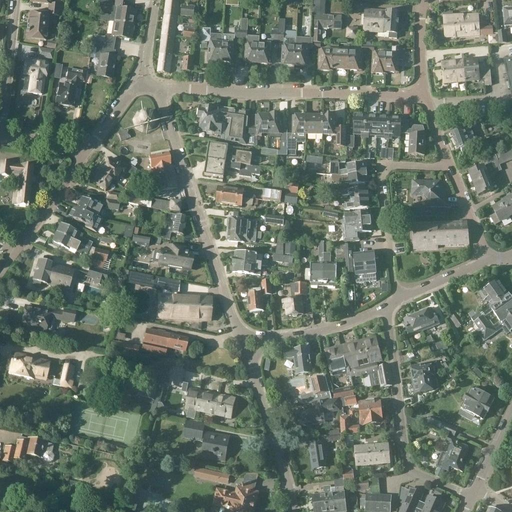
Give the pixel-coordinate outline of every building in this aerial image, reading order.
[(50,5),(49,10),(62,12),(63,6),(50,4),(50,0),(32,0),(32,3),(50,5)] [(167,0),(165,17),(176,18),(178,0),(167,0)] [(313,0),(313,17),(316,17),(325,17),(325,0),(313,0)] [(112,8),(111,21),(112,21),(133,25),(135,12),(124,9),(125,2),(116,1),(114,8),(112,8)] [(195,7),(182,6),(181,17),(194,18),(195,7)] [(504,15),(505,15),(506,27),(511,26),(511,9),(510,10),(508,9),(507,9),(506,9),(505,9),(504,10),(503,10),(503,12),(503,13),(503,14),(504,15)] [(31,13),(29,26),(50,28),(50,22),(48,22),(49,17),(61,18),(62,12),(49,10),(49,15),(31,13)] [(399,14),(365,11),(363,33),(389,35),(389,39),(396,39),(397,36),(399,14)] [(453,12),(443,13),(445,39),(492,35),(491,27),(479,28),(478,15),(453,17),(453,12)] [(165,17),(163,37),(174,38),(176,18),(165,17)] [(325,17),(316,17),(315,29),(314,29),(314,44),(322,44),(322,40),(324,40),(326,38),(326,33),(324,31),(322,31),(322,30),(323,30),(341,31),(342,26),(343,26),(343,21),(342,21),(342,18),(325,17)] [(241,41),(247,41),(247,44),(246,65),(258,65),(259,45),(259,37),(247,37),(248,20),(241,20),(241,29),(241,41)] [(131,40),(133,26),(114,23),(111,37),(131,40)] [(49,34),(50,28),(29,26),(29,31),(27,31),(26,39),(46,41),(47,34),(49,34)] [(183,38),(194,39),(195,30),(185,29),(183,38)] [(201,49),(210,50),(209,63),(221,64),(222,37),(221,36),(211,35),(211,30),(202,29),(202,34),(200,34),(199,43),(202,43),(201,49)] [(221,64),(233,64),(235,41),(241,41),(241,29),(235,29),(235,36),(222,36),(222,37),(221,64)] [(506,44),(505,32),(498,32),(499,45),(506,44)] [(497,35),(488,36),(489,45),(498,45),(497,35)] [(93,36),(92,42),(104,44),(105,38),(93,36)] [(163,37),(161,56),(172,57),(174,38),(163,37)] [(284,43),(282,67),(295,67),(296,39),(284,38),(284,43)] [(307,68),(308,50),(312,50),(312,39),(296,39),(295,67),(307,68)] [(103,50),(104,44),(92,42),(91,48),(96,49),(94,59),(99,60),(96,77),(112,80),(115,58),(112,58),(113,52),(103,50)] [(271,46),(259,45),(258,65),(270,66),(271,46)] [(54,50),(39,48),(37,58),(52,60),(54,50)] [(402,49),(392,49),(392,56),(386,55),(385,73),(397,74),(398,61),(402,62),(402,49)] [(331,73),(331,71),(332,53),(319,52),(318,73),(331,73)] [(361,53),(349,52),(349,53),(348,72),(360,72),(361,53)] [(332,53),(331,71),(348,72),(349,53),(332,53)] [(385,76),(385,73),(386,55),(373,55),(372,75),(385,76)] [(170,75),(172,57),(161,56),(159,74),(170,75)] [(193,59),(183,57),(182,71),(192,72),(193,59)] [(511,58),(503,61),(508,85),(511,83),(511,58)] [(463,61),(465,83),(478,82),(478,81),(484,80),(482,66),(476,66),(476,60),(463,61)] [(24,62),(22,76),(30,77),(27,94),(43,96),(45,79),(46,80),(48,65),(47,65),(47,64),(32,62),(31,63),(24,62)] [(462,62),(442,64),(444,85),(465,83),(462,62)] [(55,93),(57,96),(55,106),(62,108),(63,109),(67,109),(68,109),(73,109),(75,98),(77,98),(80,84),(85,85),(86,78),(87,76),(88,72),(81,71),(81,73),(68,71),(65,87),(59,85),(59,88),(56,90),(55,93)] [(481,84),(481,87),(492,87),(491,75),(490,75),(484,76),(484,77),(485,83),(481,84)] [(197,116),(198,119),(198,120),(201,121),(219,123),(221,111),(200,108),(199,111),(197,113),(197,116)] [(151,130),(155,123),(153,114),(145,110),(136,113),(132,120),(135,129),(142,133),(151,130)] [(221,111),(219,123),(226,124),(224,143),(246,147),(247,137),(247,136),(248,127),(250,115),(221,110),(221,111)] [(269,139),(281,139),(281,151),(287,151),(287,140),(287,135),(287,129),(282,129),(282,115),(269,115),(269,117),(269,135),(269,139)] [(496,124),(494,115),(482,117),(484,128),(496,124)] [(360,139),(364,139),(365,117),(354,116),(353,136),(360,136),(360,139)] [(247,136),(247,137),(262,138),(262,135),(269,135),(269,117),(257,117),(257,127),(248,127),(247,136)] [(335,137),(335,136),(336,136),(336,148),(346,148),(346,146),(346,136),(346,128),(335,128),(335,117),(323,117),(322,118),(322,137),(335,137)] [(368,137),(376,137),(377,117),(365,117),(364,139),(368,139),(368,137)] [(384,140),(388,141),(389,118),(377,117),(376,137),(384,138),(384,140)] [(287,151),(287,152),(297,152),(297,144),(306,144),(306,137),(306,118),(294,118),(293,135),(287,135),(287,140),(287,151)] [(306,137),(322,137),(322,118),(321,118),(306,118),(306,137)] [(401,119),(389,118),(388,141),(392,141),(392,138),(400,139),(400,134),(407,135),(408,122),(401,122),(401,119)] [(200,133),(221,136),(220,143),(224,143),(226,124),(219,123),(201,121),(200,133)] [(457,151),(476,144),(470,126),(451,133),(457,151)] [(409,156),(423,157),(424,136),(423,136),(423,132),(421,128),(412,127),(411,131),(410,135),(409,156)] [(127,130),(118,134),(121,142),(130,139),(127,130)] [(207,160),(207,161),(251,167),(252,155),(237,153),(236,158),(232,158),(234,148),(228,147),(209,144),(207,160)] [(261,155),(277,158),(278,152),(262,149),(261,155)] [(506,152),(501,154),(505,164),(510,162),(506,152)] [(168,154),(148,158),(155,194),(178,190),(173,166),(171,166),(168,154)] [(496,156),(498,162),(499,166),(505,164),(501,154),(496,156)] [(487,166),(492,164),(498,162),(497,161),(496,156),(485,160),(485,161),(487,166)] [(128,165),(131,167),(134,169),(137,164),(137,160),(137,158),(132,158),(131,160),(131,161),(128,165)] [(103,161),(96,170),(113,182),(114,183),(119,176),(120,177),(128,166),(119,159),(115,165),(107,159),(104,163),(103,161)] [(225,169),(240,171),(239,177),(251,178),(251,175),(260,176),(261,168),(260,167),(260,168),(251,167),(207,161),(204,176),(224,179),(225,169)] [(330,162),(330,166),(331,166),(330,175),(341,176),(341,177),(365,175),(365,170),(366,170),(366,165),(364,165),(347,167),(348,171),(340,172),(339,172),(338,166),(338,163),(330,162)] [(492,164),(496,173),(502,171),(499,166),(498,162),(492,164)] [(0,177),(12,179),(12,175),(20,176),(19,180),(17,180),(17,187),(18,187),(18,195),(16,194),(15,206),(28,207),(31,183),(35,183),(36,178),(31,178),(32,167),(0,163),(0,177)] [(128,171),(133,175),(137,171),(134,169),(131,167),(128,171)] [(468,173),(473,185),(493,177),(497,175),(496,173),(488,176),(484,167),(468,173)] [(278,170),(275,169),(272,191),(284,192),(278,170)] [(105,193),(113,182),(96,170),(89,181),(105,193)] [(139,177),(141,173),(137,171),(133,175),(123,189),(128,192),(125,203),(143,208),(170,213),(179,214),(180,213),(181,204),(180,203),(171,202),(170,203),(170,204),(146,199),(147,193),(135,190),(143,180),(139,177)] [(365,175),(341,177),(341,176),(332,176),(332,184),(341,185),(341,183),(349,182),(349,187),(367,185),(366,184),(371,183),(370,178),(366,178),(365,175)] [(491,185),(496,183),(493,177),(473,185),(478,197),(493,191),(491,185)] [(430,203),(430,209),(432,209),(448,209),(438,183),(429,183),(429,181),(418,181),(418,182),(413,182),(413,195),(423,195),(423,198),(427,203),(430,203)] [(286,182),(284,192),(284,193),(297,195),(299,185),(286,182)] [(218,188),(217,197),(253,202),(254,195),(244,194),(244,192),(218,188)] [(350,196),(351,201),(368,199),(372,199),(372,193),(367,193),(367,189),(342,192),(343,197),(350,196)] [(263,191),(262,200),(281,202),(282,194),(263,191)] [(107,200),(118,202),(119,195),(107,193),(106,199),(107,200)] [(511,194),(501,200),(503,203),(511,218),(511,217),(511,194)] [(243,205),(252,206),(253,202),(217,197),(216,205),(242,209),(243,205)] [(77,205),(79,206),(78,210),(97,219),(99,215),(100,215),(102,212),(100,212),(101,210),(80,199),(77,205)] [(369,209),(368,199),(351,201),(351,206),(343,206),(344,212),(369,209)] [(105,210),(118,212),(120,202),(118,202),(107,200),(107,201),(105,210)] [(494,202),(489,204),(495,215),(490,218),(495,226),(500,223),(500,224),(511,218),(503,203),(496,207),(494,202)] [(292,206),(285,205),(284,218),(291,218),(292,206)] [(414,209),(414,218),(439,219),(440,210),(414,209)] [(68,216),(73,219),(73,220),(91,229),(92,228),(95,230),(96,228),(97,229),(100,220),(97,219),(78,210),(76,213),(71,211),(68,216)] [(339,213),(334,212),(327,210),(324,210),(323,217),(337,220),(339,213)] [(449,210),(440,210),(439,219),(448,219),(449,210)] [(343,219),(342,225),(342,226),(345,226),(346,226),(370,223),(369,213),(352,215),(345,216),(345,217),(343,218),(343,219)] [(169,241),(171,233),(183,236),(187,218),(168,214),(165,232),(157,230),(156,238),(158,238),(157,239),(158,239),(159,239),(159,238),(163,239),(162,240),(169,241)] [(266,216),(265,225),(283,227),(285,218),(266,216)] [(230,220),(229,231),(251,233),(257,233),(258,225),(246,224),(247,221),(230,220)] [(438,247),(441,247),(454,247),(469,247),(467,224),(467,222),(466,222),(453,222),(440,222),(435,223),(427,224),(427,223),(413,224),(414,251),(438,250),(438,247)] [(360,242),(359,235),(371,234),(371,232),(376,232),(375,227),(371,227),(370,223),(346,226),(345,226),(342,226),(344,243),(360,242)] [(57,231),(55,234),(77,245),(78,244),(81,245),(90,248),(93,244),(81,239),(83,235),(77,233),(60,225),(58,224),(55,230),(57,231)] [(226,240),(228,242),(228,243),(245,244),(245,242),(256,243),(256,239),(261,240),(261,234),(257,233),(251,233),(229,231),(228,232),(226,234),(226,240)] [(88,254),(93,257),(93,261),(92,260),(91,265),(108,271),(113,254),(95,249),(90,248),(81,245),(78,244),(77,245),(55,234),(51,243),(53,244),(52,246),(59,249),(59,247),(68,252),(69,250),(81,256),(82,253),(87,255),(88,254)] [(102,237),(100,245),(110,248),(112,240),(102,237)] [(134,237),(132,245),(147,247),(147,246),(148,242),(149,239),(134,237)] [(305,281),(310,281),(310,284),(311,284),(311,287),(317,287),(317,288),(323,288),(324,243),(319,242),(318,259),(319,259),(319,261),(319,263),(317,263),(317,265),(310,265),(310,270),(305,270),(305,281)] [(285,243),(285,255),(295,256),(296,244),(285,243)] [(324,243),(323,288),(328,288),(328,287),(335,288),(335,285),(336,285),(336,266),(331,266),(331,254),(328,254),(329,244),(324,243)] [(335,245),(336,263),(345,263),(344,245),(335,245)] [(356,247),(344,245),(345,263),(345,274),(352,273),(352,253),(356,253),(356,247)] [(164,251),(160,250),(157,266),(190,272),(193,256),(186,254),(187,250),(165,246),(164,251)] [(236,254),(234,264),(262,268),(262,267),(267,268),(268,262),(262,261),(263,258),(236,254)] [(354,256),(356,284),(376,282),(375,275),(374,260),(378,259),(378,254),(373,254),(354,256)] [(283,264),(283,263),(284,257),(283,257),(275,256),(273,255),(272,262),(283,264)] [(284,257),(283,263),(292,265),(292,263),(293,257),(284,256),(284,257)] [(41,285),(68,293),(74,273),(38,263),(32,282),(33,283),(32,286),(33,288),(37,289),(40,288),(41,285)] [(260,277),(262,268),(234,264),(233,274),(260,277)] [(88,278),(95,280),(105,283),(110,284),(113,274),(90,268),(88,275),(88,278)] [(288,277),(284,276),(284,282),(294,283),(295,273),(289,272),(288,277)] [(161,279),(132,273),(129,283),(160,289),(161,279)] [(189,284),(161,279),(160,289),(160,295),(158,295),(157,320),(170,321),(210,323),(211,299),(189,298),(190,293),(188,293),(189,284)] [(248,290),(249,296),(250,314),(252,314),(254,316),(259,315),(261,313),(263,313),(262,297),(272,296),(270,281),(261,282),(262,289),(261,289),(248,290)] [(486,300),(491,306),(497,301),(498,302),(506,296),(497,283),(491,288),(489,285),(478,293),(484,302),(486,300)] [(294,297),(300,297),(307,297),(307,285),(294,285),(294,297)] [(475,323),(483,317),(484,317),(485,318),(492,312),(496,317),(511,306),(511,301),(509,297),(508,298),(506,296),(498,302),(497,301),(491,306),(490,306),(489,305),(480,311),(482,314),(480,315),(479,314),(472,318),(475,323)] [(300,297),(294,297),(294,301),(282,302),(283,310),(286,309),(287,318),(293,317),(294,317),(296,317),(297,316),(304,315),(302,300),(301,300),(300,297)] [(478,330),(476,331),(484,342),(502,330),(506,336),(511,331),(511,306),(496,317),(500,322),(493,327),(490,321),(487,323),(478,330)] [(52,330),(54,320),(73,324),(76,311),(64,309),(63,314),(26,307),(21,328),(46,334),(47,329),(52,330)] [(446,309),(442,311),(446,320),(450,318),(446,309)] [(431,310),(417,315),(424,332),(439,326),(435,316),(434,317),(431,310)] [(409,338),(424,332),(417,315),(404,321),(407,328),(406,329),(409,338)] [(464,325),(456,315),(451,320),(458,329),(464,325)] [(483,317),(475,323),(473,324),(478,330),(487,323),(483,317)] [(188,340),(147,331),(142,352),(164,357),(166,349),(185,353),(188,340)] [(457,344),(451,333),(446,336),(451,347),(457,344)] [(464,340),(460,333),(453,336),(457,343),(464,340)] [(421,360),(432,356),(428,346),(433,343),(431,337),(420,341),(423,347),(417,349),(421,360)] [(376,339),(359,343),(364,367),(376,364),(382,362),(376,339)] [(139,347),(111,341),(108,353),(136,359),(139,347)] [(341,347),(343,359),(346,371),(349,370),(349,373),(350,373),(350,375),(350,377),(361,375),(360,372),(360,368),(364,367),(359,343),(341,347)] [(325,351),(327,363),(343,359),(341,347),(325,351)] [(298,377),(298,378),(299,379),(302,379),(303,377),(303,376),(313,375),(309,349),(284,353),(286,362),(294,361),(296,377),(298,377)] [(26,356),(15,354),(14,360),(11,360),(8,375),(33,381),(34,380),(46,382),(50,362),(25,357),(26,356)] [(331,378),(340,376),(343,375),(345,374),(346,374),(349,373),(349,370),(346,371),(343,359),(327,363),(331,378)] [(360,368),(360,372),(372,370),(376,391),(392,387),(388,367),(377,369),(376,364),(364,367),(360,368)] [(413,382),(429,379),(433,378),(430,365),(411,369),(413,382)] [(53,386),(60,387),(60,388),(69,390),(71,382),(72,382),(75,369),(65,367),(62,382),(54,380),(53,386)] [(167,386),(181,389),(181,387),(182,384),(185,370),(171,368),(169,375),(166,374),(163,384),(167,385),(167,386)] [(302,405),(313,404),(332,401),(330,392),(329,392),(326,378),(324,378),(323,378),(310,381),(313,393),(314,396),(300,398),(302,405)] [(432,390),(429,379),(413,382),(414,386),(413,386),(414,396),(424,394),(423,392),(432,390)] [(137,396),(153,401),(155,401),(157,393),(159,386),(147,382),(146,385),(140,384),(137,396)] [(182,384),(181,387),(182,387),(182,390),(184,393),(186,394),(186,393),(189,394),(185,410),(188,411),(187,419),(195,420),(196,413),(231,420),(235,400),(190,390),(189,391),(187,391),(188,387),(186,384),(183,383),(183,385),(182,384)] [(333,391),(334,400),(338,401),(354,397),(352,387),(333,391)] [(465,401),(460,409),(482,421),(493,402),(474,392),(468,403),(465,401)] [(161,394),(157,393),(155,401),(153,401),(149,412),(147,417),(153,419),(155,413),(161,394)] [(354,397),(338,401),(339,409),(346,407),(353,406),(353,409),(359,408),(359,409),(358,409),(358,414),(360,414),(360,416),(381,413),(381,411),(382,409),(382,406),(380,404),(380,403),(370,405),(370,403),(359,404),(357,405),(355,397),(354,397)] [(298,413),(300,428),(325,424),(324,415),(340,413),(339,410),(339,409),(338,401),(334,400),(332,401),(313,404),(314,409),(306,411),(306,412),(298,413)] [(373,426),(372,425),(373,425),(375,427),(381,427),(383,424),(382,420),(383,419),(383,415),(381,414),(381,413),(360,416),(361,427),(373,426)] [(340,417),(341,435),(360,434),(359,426),(350,427),(349,417),(344,417),(340,417)] [(205,434),(203,434),(205,425),(186,421),(183,439),(203,443),(202,452),(214,455),(213,460),(224,462),(229,438),(205,434)] [(442,425),(433,421),(431,426),(439,430),(439,431),(454,437),(457,431),(442,424),(442,425)] [(448,444),(452,445),(451,448),(449,447),(448,447),(445,454),(463,461),(464,460),(464,459),(466,456),(465,455),(467,449),(457,445),(458,441),(448,437),(445,443),(448,444)] [(40,459),(40,458),(42,459),(44,462),(49,464),(53,461),(54,457),(52,453),(53,446),(44,443),(44,442),(27,438),(27,439),(26,444),(17,442),(16,441),(15,449),(5,447),(3,455),(1,462),(13,465),(14,460),(25,463),(27,456),(40,459)] [(324,443),(308,446),(311,471),(327,469),(326,462),(327,462),(324,443)] [(388,446),(354,449),(356,468),(390,465),(388,446)] [(435,467),(441,470),(448,472),(449,469),(462,474),(465,466),(461,465),(463,461),(445,454),(441,453),(435,467)] [(210,471),(194,468),(193,475),(208,478),(210,471)] [(347,469),(342,470),(344,482),(353,481),(354,481),(353,472),(348,472),(347,469)] [(223,474),(221,481),(234,484),(236,477),(223,474)] [(75,491),(76,485),(77,483),(68,481),(68,483),(66,490),(75,491)] [(368,481),(357,482),(358,492),(369,491),(368,481)] [(255,490),(255,488),(244,485),(244,486),(236,484),(234,494),(217,490),(213,507),(220,509),(219,511),(254,511),(259,493),(254,492),(255,490)] [(314,511),(330,511),(328,487),(322,488),(323,493),(324,493),(325,496),(313,497),(314,511)] [(330,487),(328,487),(330,511),(345,511),(343,488),(335,489),(335,495),(331,495),(330,487)] [(403,504),(421,511),(441,511),(445,504),(428,496),(424,505),(420,503),(423,495),(409,488),(408,491),(403,504)] [(443,493),(436,489),(433,495),(440,498),(443,493)] [(116,500),(125,501),(126,493),(117,492),(116,500)] [(366,495),(364,511),(390,511),(391,497),(366,495)] [(129,496),(125,509),(132,511),(135,511),(139,499),(129,496)]
